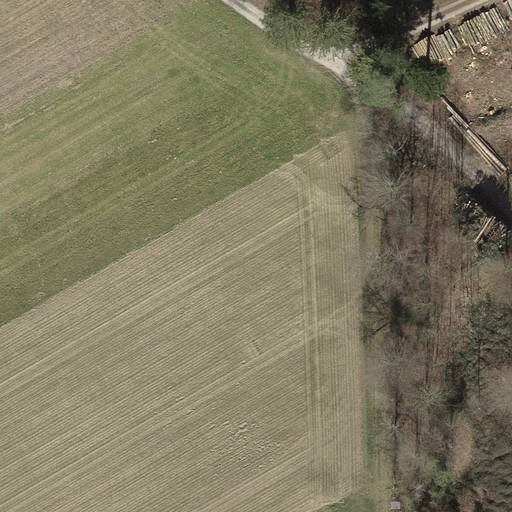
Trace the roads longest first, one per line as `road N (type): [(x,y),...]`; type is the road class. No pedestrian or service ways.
road 1 (track): [(231,0),(341,68),(511,216)]
road 2 (track): [(341,68),(498,0)]
